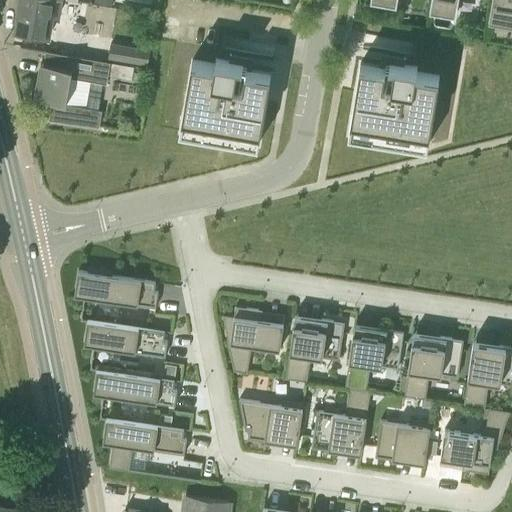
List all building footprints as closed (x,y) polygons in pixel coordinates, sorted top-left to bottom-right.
[(21,0),(16,31),(51,37),(55,16),(60,17),(63,0),(21,0)] [(431,0),(430,11),(456,16),(458,0),(431,0)] [(511,0),(492,0),(489,21),(511,25),(511,0)] [(110,58),(148,65),(150,49),(112,42),(110,58)] [(50,119),(100,126),(103,109),(67,103),(72,77),(108,83),(111,61),(46,50),(42,74),(40,74),(36,98),(53,101),(50,119)] [(428,143),(442,64),(363,50),(349,129),(428,143)] [(272,70),(193,56),(179,135),(258,149),(272,70)] [(115,275),(78,270),(74,294),(112,300),(115,275)] [(328,319),(295,314),(290,351),(323,356),(328,319)] [(284,323),(234,315),(230,342),(280,349),(284,323)] [(125,324),(88,319),(84,343),(121,349),(125,324)] [(404,330),(371,326),(366,362),(399,367),(404,330)] [(463,339),(430,334),(425,371),(458,376),(463,339)] [(506,346),(473,341),(468,377),(501,382),(506,346)] [(134,373),(97,368),(93,392),(131,398),(134,373)] [(368,407),(370,387),(351,385),(349,405),(368,407)] [(303,407),(270,403),(264,439),(297,444),(303,407)] [(350,414),(317,410),(312,446),(345,451),(350,414)] [(144,422),(107,417),(103,441),(140,447),(144,422)] [(414,424),(381,419),(375,456),(408,460),(414,424)] [(494,436),(444,428),(440,455),(490,462),(494,436)] [(163,511),(126,506),(125,511),(229,511),(231,500),(188,493),(185,511),(163,511)]
